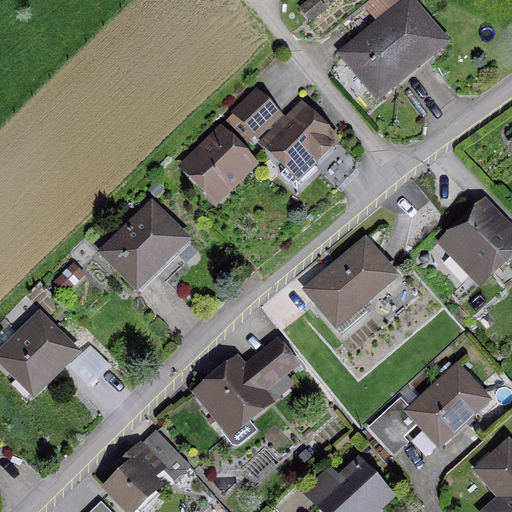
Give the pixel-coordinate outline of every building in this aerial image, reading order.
[(409,2),(344,55),(378,97),(443,44),(409,2)] [(229,121),(239,132),(268,105),(257,94),(229,121)] [(268,105),(239,132),(250,143),(278,115),(268,105)] [(356,162),(335,140),(334,141),(302,109),(265,145),(288,168),(281,174),(296,190),(317,170),(311,163),(333,185),(356,162)] [(221,132),(184,168),(208,193),(222,180),(229,187),(252,165),(221,132)] [(185,241),(152,207),(103,254),(137,288),(185,241)] [(450,243),(481,276),(511,247),(511,242),(483,212),(450,243)] [(393,277),(365,244),(308,291),(342,332),(367,312),(360,304),(393,277)] [(66,294),(85,277),(72,264),(54,281),(66,294)] [(55,365),(59,370),(76,354),(40,317),(0,355),(0,361),(29,390),(55,365)] [(192,392),(233,444),(239,445),(257,430),(250,420),(274,401),(266,391),(301,364),(279,336),(244,364),(238,356),(192,392)] [(399,437),(417,421),(439,446),(488,402),(458,368),(409,412),(403,405),(375,431),(394,452),(405,443),(399,437)] [(128,511),(134,511),(159,488),(152,481),(163,470),(139,445),(116,468),(121,474),(106,488),(128,511)] [(511,511),(511,450),(508,446),(479,471),(509,506),(501,511),(511,511)] [(319,502),(327,511),(371,511),(387,498),(358,466),(319,502)] [(90,511),(110,511),(101,502),(90,511)]
